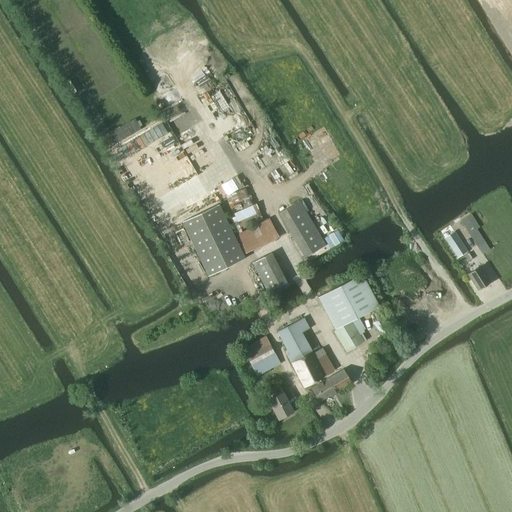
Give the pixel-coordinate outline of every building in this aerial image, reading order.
[(240,230),(263,220),(256,204),(253,205),(245,188),(225,196),(240,230)] [(304,257),(325,245),(299,200),(278,213),(304,257)] [(181,226),(210,279),(245,259),(216,207),(181,226)] [(479,228),(471,215),(462,220),(469,233),(479,228)] [(448,223),(439,229),(445,237),(453,232),(448,223)] [(457,258),(468,251),(454,231),(453,232),(445,237),(444,238),(457,258)] [(468,253),(457,261),(461,267),(473,259),(468,253)] [(268,292),(284,283),(269,254),(253,263),(268,292)] [(468,273),(478,289),(490,281),(480,266),(468,273)] [(318,297),(334,328),(379,305),(362,274),(318,297)] [(296,370),(326,354),(323,349),(314,354),(303,333),(309,329),(302,317),(277,330),(289,353),(287,354),(296,370)] [(346,351),(363,341),(351,320),(333,331),(346,351)] [(382,342),(391,336),(382,321),(373,326),(382,342)] [(257,375),(280,363),(266,336),(243,348),(257,375)] [(335,371),(326,354),(296,370),(305,387),(335,371)] [(319,402),(351,383),(343,369),(311,387),(319,402)] [(278,420),(294,411),(283,392),(279,384),(272,388),(275,397),(267,401),(278,420)]
